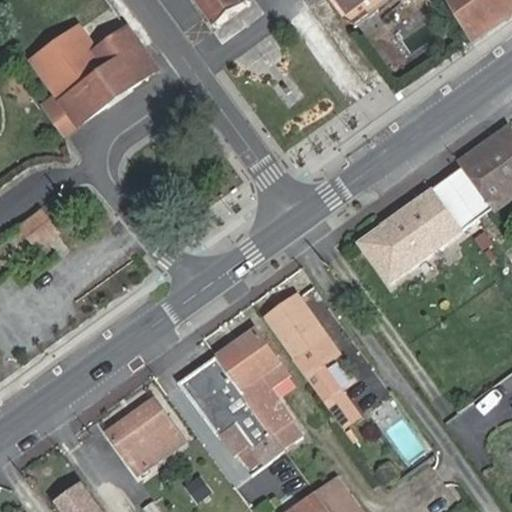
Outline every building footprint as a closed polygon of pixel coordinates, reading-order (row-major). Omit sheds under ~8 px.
[(250,3),(247,0),(196,0),(215,26),(250,3)] [(368,0),(336,0),(348,15),(368,0)] [(368,0),(348,15),(357,27),(392,0),(400,0),(403,3),(408,0),(368,0)] [(451,0),(464,21),(493,0),(451,0)] [(511,15),(511,0),(493,0),(464,21),(476,41),(511,15)] [(158,70),(129,29),(73,69),(70,71),(72,73),(80,86),(62,100),(59,95),(43,106),(66,138),(108,107),(101,97),(123,82),(130,91),(147,78),(158,70)] [(53,86),(59,95),(62,100),(80,86),(72,73),(53,86)] [(101,97),(108,107),(130,91),(123,82),(101,97)] [(502,209),(511,201),(511,132),(509,127),(499,134),(506,146),(473,169),(502,209)] [(499,134),(466,158),(473,169),(506,146),(499,134)] [(462,234),(490,214),(461,173),(433,193),(462,234)] [(361,245),(390,286),(462,234),(433,193),(361,245)] [(42,211),(21,227),(39,250),(60,235),(42,211)] [(344,351),(303,293),(272,315),(352,425),(364,416),(326,364),(344,351)] [(276,390),(292,378),(258,330),(220,357),(287,450),(306,436),(276,390)] [(295,461),(287,450),(220,357),(184,382),(235,455),(240,452),(253,443),(266,462),(274,475),(295,461)] [(188,444),(158,400),(109,434),(134,468),(151,456),(159,466),(188,444)] [(357,446),(364,441),(356,430),(349,435),(357,446)] [(240,452),(254,471),(266,462),(253,443),(240,452)] [(134,468),(140,479),(159,466),(151,456),(134,468)] [(331,511),(354,511),(362,506),(340,476),(317,492),(331,511)] [(204,479),(190,488),(201,504),(215,494),(204,479)] [(88,486),(63,502),(69,511),(106,511),(102,506),(88,486)] [(331,511),(317,492),(287,511),(331,511)]
